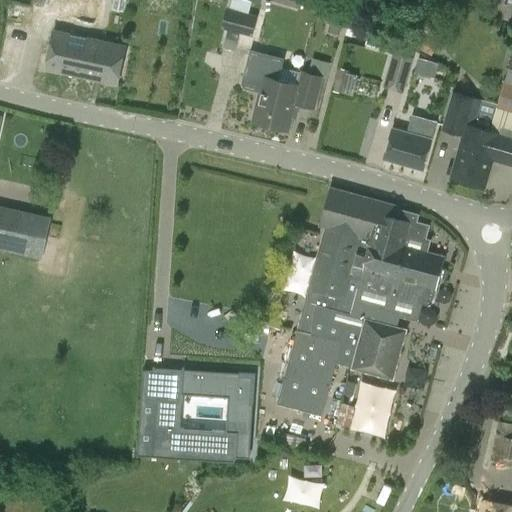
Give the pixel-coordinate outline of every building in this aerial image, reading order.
[(90,0),(47,0),(45,13),(87,22),(92,23),(96,1),(90,0)] [(511,0),(497,0),(493,13),(511,18),(511,0)] [(220,28),(252,37),(258,17),(226,8),(220,28)] [(330,20),(327,32),(340,34),(342,23),(330,20)] [(116,83),(123,45),(54,30),(46,68),(116,83)] [(383,86),(404,92),(415,51),(370,30),(365,44),(393,52),(383,86)] [(287,130),(294,104),(315,110),(324,76),(302,69),(301,72),(282,67),(284,58),(250,49),(241,83),(245,88),(261,93),(253,120),(287,130)] [(486,186),(493,161),(511,165),(511,49),(489,132),(475,128),(483,99),(452,90),(440,130),(463,137),(451,176),(486,186)] [(419,57),(415,70),(436,76),(440,62),(419,57)] [(327,74),(330,63),(312,58),(309,70),(327,74)] [(394,128),(385,157),(421,169),(431,140),(436,121),(411,115),(406,132),(394,128)] [(397,205),(331,187),(320,225),(326,226),(277,403),(322,415),(337,362),(353,366),(353,367),(393,378),(406,330),(395,327),(399,313),(416,318),(420,302),(431,305),(445,256),(421,250),(428,226),(415,222),(417,215),(396,209),(397,205)] [(0,205),(0,250),(42,259),(51,217),(0,205)] [(254,374),(252,373),(239,372),(238,375),(142,369),(137,455),(235,462),(235,454),(246,455),(250,404),(253,404),(254,376),(254,374)] [(383,438),(398,389),(364,379),(356,404),(343,400),(336,424),(383,438)] [(511,463),(511,436),(511,437),(511,435),(511,424),(500,422),(492,459),(511,463)] [(307,478),(303,500),(325,503),(329,481),(307,478)] [(233,482),(229,505),(263,511),(268,488),(233,482)] [(511,511),(511,503),(484,498),(481,511),(511,511)]
